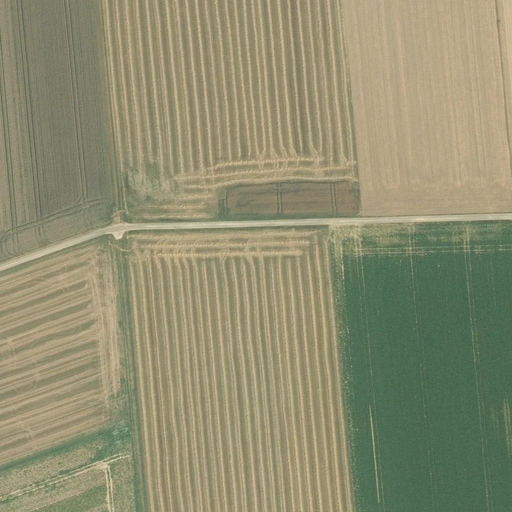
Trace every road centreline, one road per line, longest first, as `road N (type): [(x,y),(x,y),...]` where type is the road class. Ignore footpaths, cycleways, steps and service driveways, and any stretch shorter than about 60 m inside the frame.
road 1 (track): [(511,222),(116,227),(0,269)]
road 2 (track): [(102,0),(143,511)]
